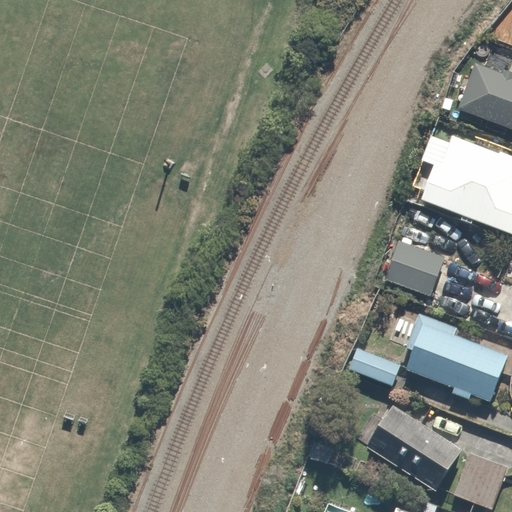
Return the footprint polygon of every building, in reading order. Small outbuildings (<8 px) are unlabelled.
[(511,77),(471,59),(452,103),(511,129),(511,77)] [(438,254),(393,238),(380,279),(425,294),(438,254)] [(401,371),(455,393),(453,397),(469,404),(471,399),(488,406),(509,355),(422,320),(401,371)] [(382,381),(393,358),(358,341),(347,364),(382,381)] [(458,452),(388,407),(363,446),(433,491),(458,452)] [(505,467),(464,449),(446,491),(487,509),(505,467)] [(511,511),(511,489),(503,511),(511,511)] [(394,491),(387,510),(392,511),(428,511),(431,504),(394,491)]
